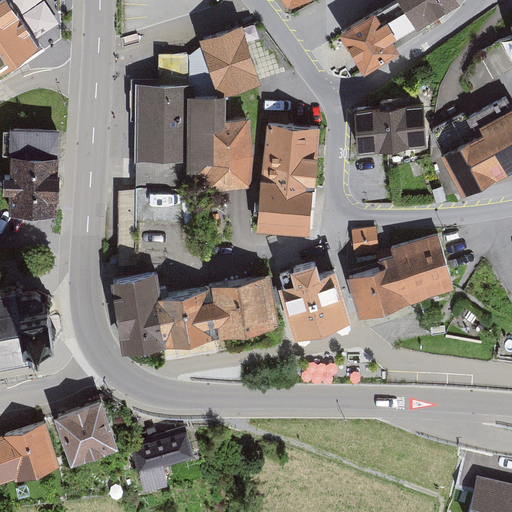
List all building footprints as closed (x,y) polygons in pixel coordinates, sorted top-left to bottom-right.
[(280,0),(287,11),(305,0),(280,0)] [(384,0),(337,28),(359,64),(391,44),(388,39),(452,1),(451,0),(384,0)] [(0,70),(27,53),(19,41),(32,32),(13,3),(2,11),(0,7),(0,70)] [(240,18),(199,30),(215,83),(255,71),(240,18)] [(483,67),(505,54),(507,58),(511,56),(511,18),(505,21),(509,33),(500,36),(474,54),(478,61),(460,71),(469,89),(489,77),(483,67)] [(154,79),(131,78),(128,156),(180,158),(180,171),(206,172),(205,185),(247,180),(248,149),(244,112),(221,111),(221,91),(184,90),(185,49),(155,47),(154,79)] [(511,100),(505,86),(430,125),(459,181),(492,164),(495,169),(511,160),(511,100)] [(416,98),(353,101),(355,143),(418,141),(416,98)] [(288,109),(266,107),(254,223),(307,229),(311,181),(318,182),(324,121),(287,117),(288,109)] [(6,205),(53,208),(58,126),(10,123),(7,168),(1,168),(0,176),(0,184),(8,185),(6,205)] [(137,222),(137,188),(123,188),(123,222),(137,222)] [(369,224),(348,227),(350,244),(372,240),(369,224)] [(374,261),(347,269),(358,309),(448,284),(432,228),(385,241),(386,244),(370,249),(374,261)] [(320,272),(316,258),(291,265),(295,280),(280,284),(292,330),(297,328),(340,317),(328,269),(320,272)] [(165,342),(155,285),(151,267),(106,275),(119,351),(165,342)] [(267,286),(264,272),(209,282),(218,333),(274,323),(270,300),(276,299),(273,284),(267,286)] [(218,333),(209,282),(162,291),(161,284),(155,285),(165,342),(218,333)] [(0,363),(28,358),(27,351),(52,347),(41,292),(20,296),(18,285),(0,288),(0,363)] [(110,450),(95,401),(47,416),(63,465),(110,450)] [(0,476),(53,458),(40,420),(0,433),(0,476)] [(182,430),(126,446),(138,492),(163,485),(158,464),(189,455),(182,430)]
